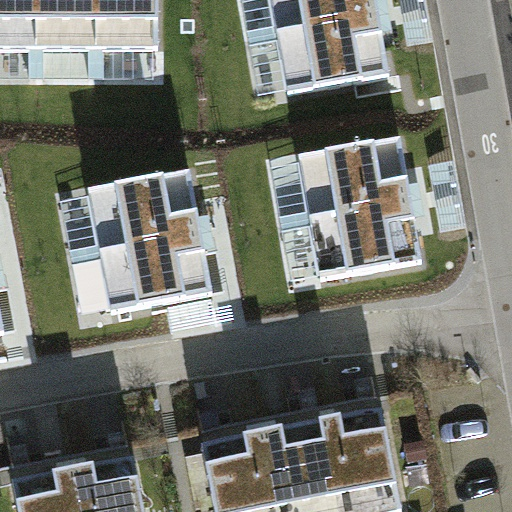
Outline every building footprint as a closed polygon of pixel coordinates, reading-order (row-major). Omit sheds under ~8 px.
[(0,0),(0,46),(46,46),(45,0),(0,0)] [(105,0),(45,0),(46,46),(106,44),(105,0)] [(167,0),(105,0),(106,44),(168,43),(167,0)] [(262,0),(265,12),(325,0),(262,0)] [(377,52),(366,0),(325,0),(265,12),(276,72),(377,52)] [(391,121),(290,140),(302,200),(403,182),(391,121)] [(198,156),(97,175),(108,235),(209,217),(198,156)] [(414,242),(403,182),(302,200),(313,261),(414,242)] [(220,277),(209,217),(108,235),(120,296),(220,277)] [(384,413),(323,425),(340,511),(403,511),(384,413)] [(340,511),(323,425),(264,437),(278,511),(340,511)] [(278,511),(264,437),(204,449),(216,511),(278,511)] [(144,511),(135,462),(75,474),(82,511),(144,511)] [(82,511),(75,474),(14,485),(19,511),(82,511)]
